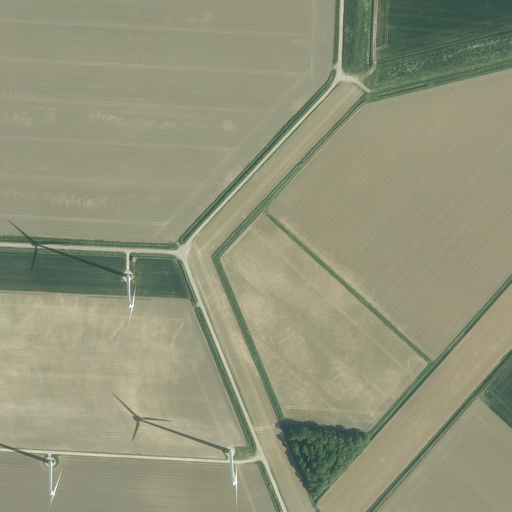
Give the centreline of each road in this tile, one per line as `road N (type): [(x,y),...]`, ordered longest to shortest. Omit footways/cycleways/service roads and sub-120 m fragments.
road 1 (unclassified): [(180,252),(333,86),(342,0)]
road 2 (unclassified): [(284,511),(180,252)]
road 3 (track): [(337,78),(374,92),(511,60)]
road 4 (unclassified): [(180,252),(0,244)]
